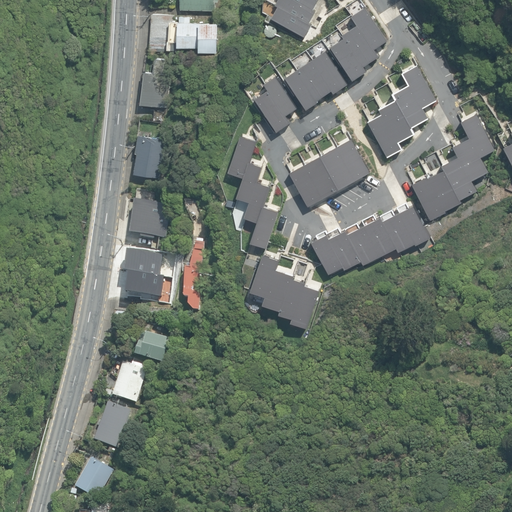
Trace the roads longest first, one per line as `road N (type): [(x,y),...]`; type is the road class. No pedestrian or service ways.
road 1 (tertiary): [(127,0),(128,47),(91,319),(41,511)]
road 2 (residential): [(404,160),(377,199),(323,220),(304,213),(275,156),(283,141),(368,83),(405,29)]
road 3 (residential): [(405,29),(437,75),(446,104),(438,126),(404,160)]
